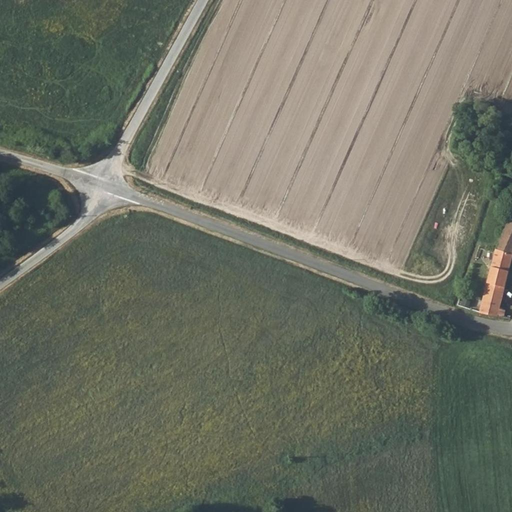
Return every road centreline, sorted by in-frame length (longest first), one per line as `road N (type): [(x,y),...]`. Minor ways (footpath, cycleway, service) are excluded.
road 1 (unclassified): [(107,186),(511,330)]
road 2 (unclassified): [(107,186),(202,0)]
road 3 (unclassified): [(0,285),(89,220),(107,186)]
